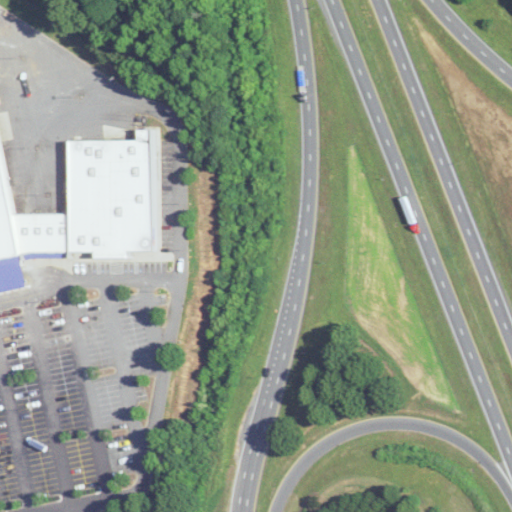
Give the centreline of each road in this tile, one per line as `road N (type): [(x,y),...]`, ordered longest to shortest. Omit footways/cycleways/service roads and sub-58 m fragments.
road 1 (motorway): [(298,0),(312,83),(312,185),(290,337),(247,511)]
road 2 (motorway): [(332,0),(511,462)]
road 3 (motorway): [(511,334),(379,0)]
road 4 (motorway): [(279,511),(305,460),(388,425),(436,427),(490,459),(511,503)]
